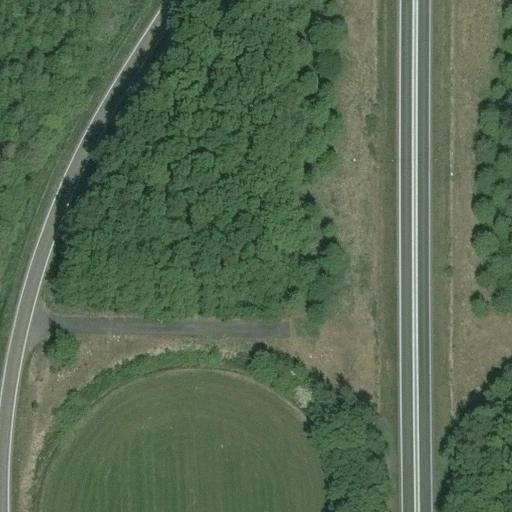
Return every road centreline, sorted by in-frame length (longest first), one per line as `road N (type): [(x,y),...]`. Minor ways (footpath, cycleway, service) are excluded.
road 1 (trunk): [(178,0),(112,101),(55,213),(11,393),(5,511)]
road 2 (trunk): [(417,511),(417,0)]
